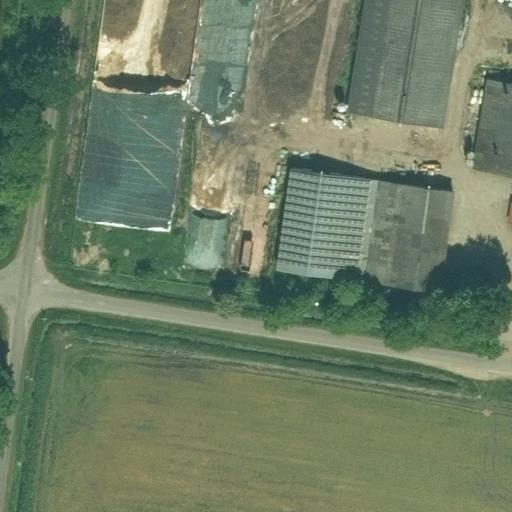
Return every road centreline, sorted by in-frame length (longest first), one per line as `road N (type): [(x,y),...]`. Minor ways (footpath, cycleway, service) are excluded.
road 1 (residential): [(16,297),(511,372)]
road 2 (residential): [(16,297),(58,0)]
road 3 (unclassified): [(0,420),(16,297)]
